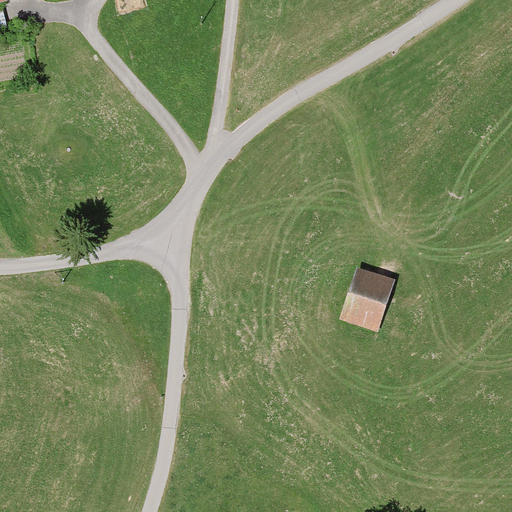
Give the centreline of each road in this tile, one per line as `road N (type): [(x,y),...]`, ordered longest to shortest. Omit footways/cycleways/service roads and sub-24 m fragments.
road 1 (unclassified): [(455,0),(300,96),(214,162)]
road 2 (unclassified): [(178,227),(177,369),(149,511)]
road 3 (track): [(91,0),(81,6),(91,31),(206,177)]
road 4 (unclassified): [(0,266),(114,256),(178,227)]
road 5 (unclassified): [(214,162),(231,0)]
